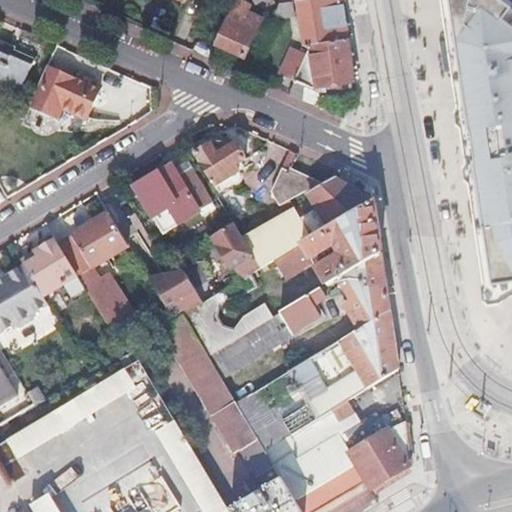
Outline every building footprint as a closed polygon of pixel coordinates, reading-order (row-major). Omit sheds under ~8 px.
[(347,42),(340,0),(320,0),(298,4),(299,9),(305,49),(310,49),(347,42)] [(442,0),(461,121),(474,201),(483,255),(489,300),(490,306),(504,306),(511,301),(511,26),(506,23),(511,9),(511,4),(501,0),(442,0)] [(249,10),(234,3),(215,47),(245,60),(261,23),(247,16),(249,10)] [(298,4),(279,6),(275,17),(293,14),(293,10),(299,9),(298,4)] [(354,84),(347,42),(310,49),(306,57),(294,83),(288,97),(303,104),(304,88),(318,95),(322,95),(326,95),(325,90),(354,84)] [(0,43),(0,86),(2,83),(20,91),(33,63),(5,50),(6,47),(0,43)] [(294,83),(306,57),(291,50),(279,76),(294,83)] [(45,71),(28,109),(55,121),(60,110),(85,121),(99,89),(73,78),(71,83),(45,71)] [(321,112),(322,95),(318,95),(304,88),(303,104),(321,112)] [(209,141),(204,143),(191,151),(219,195),(231,188),(235,185),(238,183),(239,181),(240,179),(240,176),(239,172),(235,167),(245,160),(235,145),(232,147),(228,143),(225,141),(221,139),(215,139),(209,141)] [(165,185),(158,174),(134,188),(162,233),(212,203),(191,169),(165,185)] [(290,199),(316,185),(281,169),(271,192),(279,206),(290,199)] [(328,228),(372,202),(337,181),(309,196),(328,228)] [(312,238),(303,243),(308,251),(294,259),(301,270),(314,263),(328,286),(338,280),(381,255),(372,202),(328,228),(312,238)] [(297,212),(245,244),(261,268),(303,243),(312,238),(297,212)] [(58,245),(77,277),(87,293),(123,352),(132,347),(148,337),(108,274),(99,279),(93,269),(129,247),(109,214),(58,245)] [(56,242),(21,262),(43,298),(77,277),(58,245),(56,242)] [(390,312),(381,255),(338,280),(349,298),(343,302),(360,330),(390,312)] [(43,298),(21,262),(0,275),(0,333),(12,326),(19,329),(32,321),(34,314),(48,306),(43,298)] [(250,275),(183,315),(206,353),(209,358),(272,320),(265,308),(245,319),(233,331),(223,328),(217,318),(220,305),(235,301),(256,287),(250,275)] [(272,320),(209,358),(221,379),(320,320),(313,307),(326,299),(321,290),(272,320)] [(399,371),(390,312),(360,330),(296,368),(304,382),(332,366),(336,373),(348,366),(352,373),(358,370),(370,389),(399,371)] [(230,510),(231,511),(301,511),(295,501),(282,479),(275,467),(274,466),(265,451),(236,404),(221,379),(209,358),(206,353),(183,315),(175,320),(160,329),(233,453),(240,449),(257,476),(248,482),(256,495),(243,502),(230,510)] [(296,368),(263,388),(291,435),(331,412),(370,389),(358,370),(352,373),(348,366),(336,373),(332,366),(304,382),(296,368)] [(0,409),(17,399),(0,372),(0,409)] [(263,388),(236,404),(265,451),(291,435),(263,388)] [(291,435),(265,451),(274,466),(275,467),(294,457),(296,462),(344,433),(331,412),(291,435)] [(366,480),(371,489),(411,465),(407,422),(388,432),(377,413),(344,433),(296,462),(294,457),(275,467),(282,479),(295,501),(312,491),(314,491),(357,465),(366,480)] [(230,511),(180,422),(161,433),(205,511),(230,511)] [(295,501),(301,511),(312,511),(366,480),(357,465),(314,491),(312,491),(295,501)]
